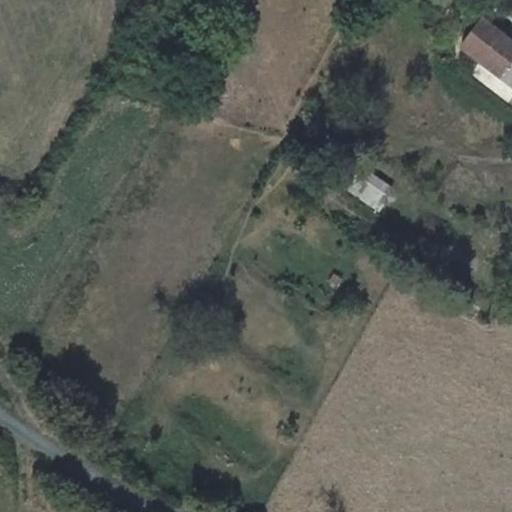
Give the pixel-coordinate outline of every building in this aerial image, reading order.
[(462,48),(479,61),(500,35),(482,21),(462,48)] [(501,77),(511,84),(511,44),(500,35),(479,61),(500,77),(501,77)] [(353,183),(362,169),(347,159),(338,173),(353,183)] [(353,183),(385,203),(394,189),(362,169),(353,183)] [(385,203),(353,183),(349,189),(381,210),(385,203)]
